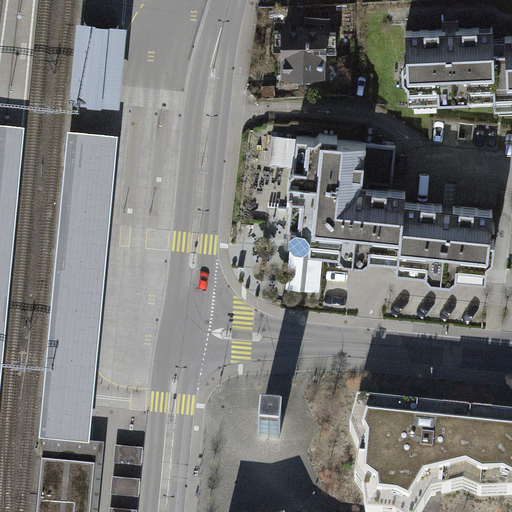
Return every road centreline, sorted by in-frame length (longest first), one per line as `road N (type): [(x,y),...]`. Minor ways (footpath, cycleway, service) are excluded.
road 1 (secondary): [(230,0),(214,61),(185,327)]
road 2 (tertiary): [(511,358),(185,327)]
road 3 (secondary): [(185,327),(162,511)]
